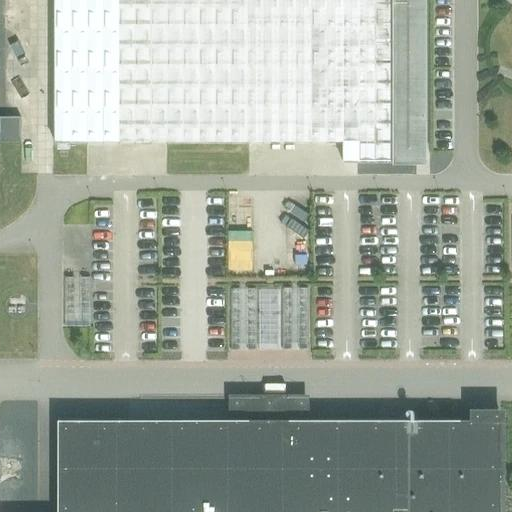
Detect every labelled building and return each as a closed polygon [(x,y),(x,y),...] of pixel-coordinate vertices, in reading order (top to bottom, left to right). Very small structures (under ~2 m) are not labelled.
[(391,148),(391,0),(53,0),(53,96),(53,148),(148,148),(316,148),(358,148),(374,148),(391,148)] [(391,0),(391,148),(374,148),(376,161),(392,161),(392,165),(427,165),(426,0),(391,0)] [(21,117),(0,117),(0,142),(21,142),(21,117)] [(89,323),(92,274),(70,273),(67,322),(89,323)] [(230,325),(229,347),(239,347),(240,326),(230,325)] [(261,331),(262,352),(272,352),(271,331),(261,331)] [(309,395),(229,395),(229,422),(59,422),(58,511),(500,511),(501,481),(505,481),(505,410),(470,410),(470,421),(309,421),(309,395)]
